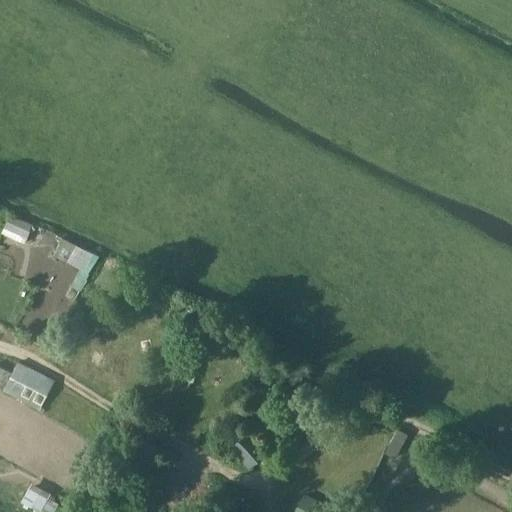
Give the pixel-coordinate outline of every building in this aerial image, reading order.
[(9,215),(1,235),(24,245),(32,225),(9,215)] [(39,416),(55,387),(17,367),(1,397),(39,416)] [(269,450),(250,429),(229,448),(248,468),(269,450)] [(211,480),(180,465),(170,486),(201,501),(211,480)] [(53,511),(58,503),(48,498),(29,487),(21,501),(40,511),(42,509),(46,511),(53,511)] [(329,511),(304,499),(297,511),(329,511)]
